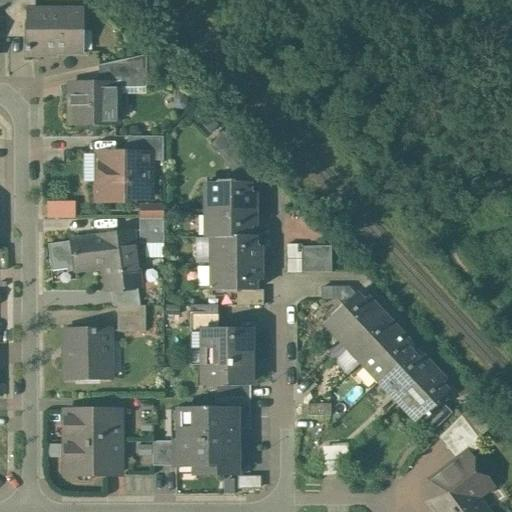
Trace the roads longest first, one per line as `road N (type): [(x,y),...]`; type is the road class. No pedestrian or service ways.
road 1 (residential): [(30,510),(24,123),(0,98)]
road 2 (residential): [(282,509),(278,212)]
road 3 (residential): [(30,510),(282,509)]
